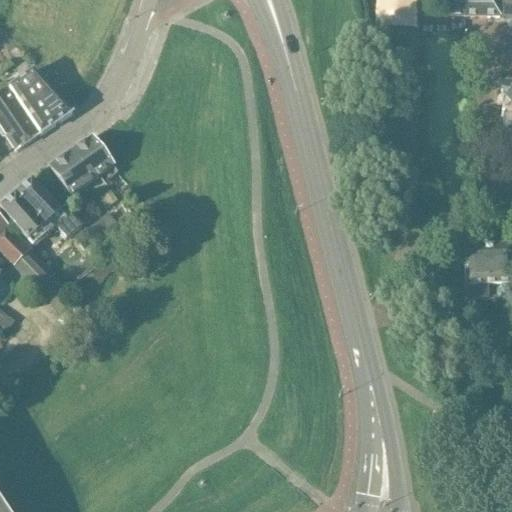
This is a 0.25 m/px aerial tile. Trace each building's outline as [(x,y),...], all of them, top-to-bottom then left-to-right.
[(394,0),(395,13),(406,13),(405,0),(394,0)] [(441,0),(443,20),(500,19),(501,19),(499,0),(441,0)] [(511,0),(499,0),(501,19),(502,23),(511,21),(511,0)] [(70,116),(45,87),(33,74),(8,91),(40,137),(70,116)] [(511,81),(511,82),(511,85),(501,85),(498,83),(496,84),(499,87),(499,101),(498,100),(495,104),(500,108),(501,120),(496,125),(500,129),(501,127),(502,140),(500,143),(501,145),(504,142),(511,141),(511,81)] [(40,137),(8,91),(0,96),(0,135),(2,138),(6,138),(16,154),(40,137)] [(91,139),(48,169),(69,199),(112,169),(91,139)] [(71,222),(61,210),(57,212),(29,181),(0,206),(0,212),(25,242),(38,232),(43,237),(54,229),(63,240),(77,229),(73,224),(75,223),(82,233),(92,226),(80,209),(70,217),(73,221),(71,222)] [(117,209),(83,235),(97,254),(113,242),(132,228),(117,209)] [(0,220),(0,255),(16,273),(34,257),(0,220)] [(511,265),(511,249),(461,252),(464,304),(511,302),(511,265)] [(34,257),(16,273),(35,294),(54,277),(34,257)] [(106,265),(90,279),(98,289),(111,272),(106,265)]
